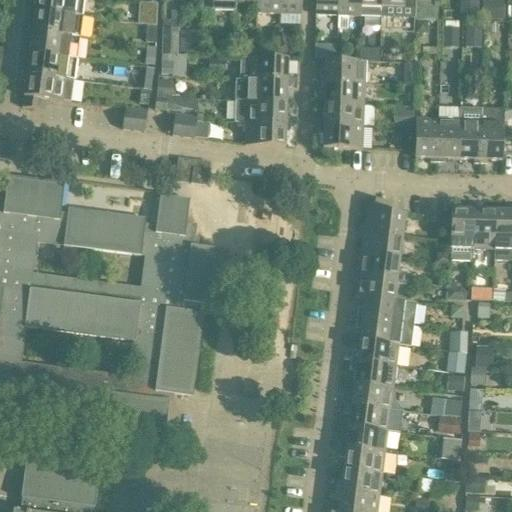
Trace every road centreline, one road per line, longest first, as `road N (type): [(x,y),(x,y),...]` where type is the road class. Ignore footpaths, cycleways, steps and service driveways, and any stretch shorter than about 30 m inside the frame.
road 1 (residential): [(303,167),(6,123),(25,0)]
road 2 (residential): [(309,511),(350,184)]
road 3 (residential): [(303,167),(308,0)]
road 4 (residential): [(511,186),(350,184)]
